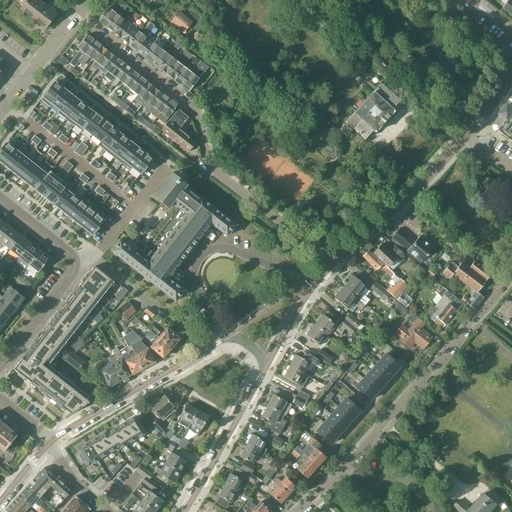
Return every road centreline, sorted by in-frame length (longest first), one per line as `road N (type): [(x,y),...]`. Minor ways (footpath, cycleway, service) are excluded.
road 1 (residential): [(333,259),(215,173),(192,105),(92,29)]
road 2 (residential): [(299,511),(423,382),(511,271)]
road 3 (residential): [(0,364),(75,265),(0,198)]
road 4 (tertiary): [(223,337),(48,443)]
road 5 (tertiary): [(333,259),(465,136)]
road 6 (tertiary): [(184,511),(262,374)]
road 7 (residential): [(0,113),(90,0)]
road 8 (tertiary): [(262,374),(329,262)]
road 9 (tertiary): [(329,262),(223,337)]
